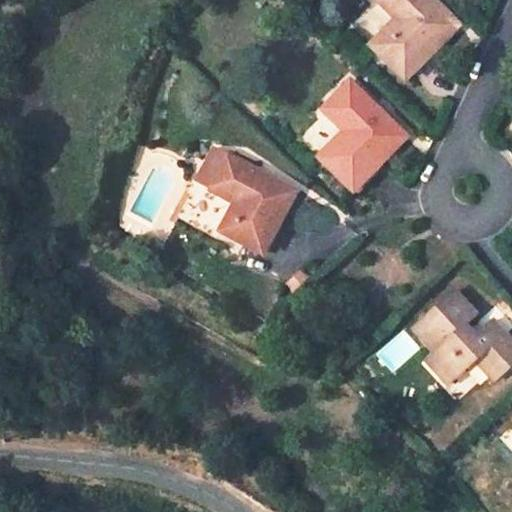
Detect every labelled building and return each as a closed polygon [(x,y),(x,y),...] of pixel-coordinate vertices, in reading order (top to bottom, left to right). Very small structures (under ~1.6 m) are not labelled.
[(406,73),(455,22),(435,3),(431,6),(423,0),(375,0),(392,17),(371,39),(406,73)] [(386,125),(374,113),(378,109),(353,84),(339,99),(345,104),(332,118),(348,133),(325,156),(360,192),(410,141),(390,121),(386,125)] [(332,118),(345,104),(339,99),(326,112),(332,118)] [(271,256),(302,192),(278,180),(275,186),(260,179),(263,172),(232,157),(222,176),(229,179),(221,196),(214,192),(210,199),(196,229),(224,243),(228,235),(271,256)] [(222,176),(214,192),(221,196),(229,179),(222,176)] [(511,341),(496,326),(476,345),(465,334),(480,321),(457,297),(416,337),(438,360),(430,367),(453,390),(478,367),(488,359),(507,379),(511,374),(511,341)] [(478,367),(498,388),(507,379),(488,359),(478,367)]
